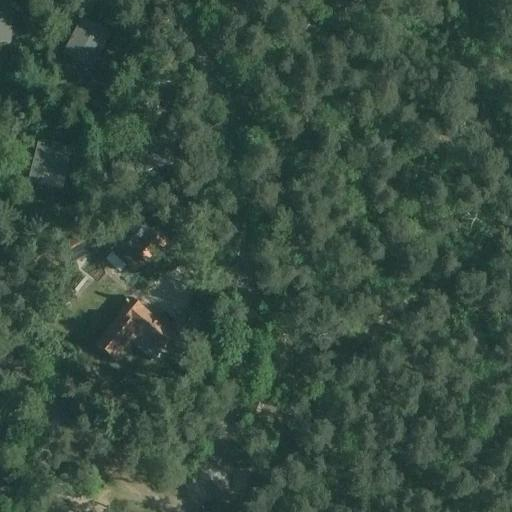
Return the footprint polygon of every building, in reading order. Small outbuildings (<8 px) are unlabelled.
[(0,2),(0,42),(7,44),(10,4),(0,2)] [(92,70),(111,34),(82,18),(64,54),(92,70)] [(136,175),(146,172),(177,164),(168,132),(129,143),(136,175)] [(62,188),(64,179),(70,151),(39,143),(29,181),(62,188)] [(141,222),(123,241),(147,262),(164,243),(141,222)] [(57,264),(65,260),(90,249),(96,246),(89,231),(51,249),(57,264)] [(175,335),(132,298),(119,314),(121,316),(96,345),(117,362),(142,332),(163,349),(175,335)]
